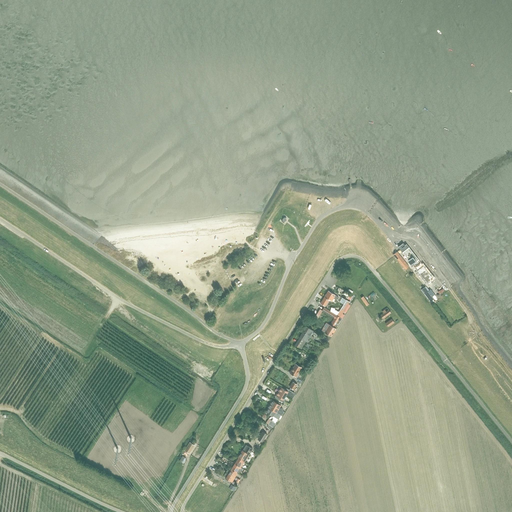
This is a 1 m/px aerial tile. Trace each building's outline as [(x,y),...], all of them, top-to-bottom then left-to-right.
[(398,247),(402,252),(409,247),(406,244),(405,245),(403,243),(398,247)] [(409,247),(402,252),(407,258),(412,264),(418,259),(413,253),(409,247)] [(393,254),(405,270),(409,267),(397,251),(393,254)] [(412,264),(417,270),(423,265),(418,259),(412,264)] [(417,270),(422,277),(429,273),(423,265),(417,270)] [(429,273),(422,277),(428,285),(435,280),(429,273)] [(430,302),(431,303),(434,301),(433,300),(434,299),(425,287),(421,290),(430,302)] [(328,290),(324,297),(331,301),(333,298),(336,300),(338,297),(335,295),(328,290)] [(353,296),(345,292),(343,294),(348,296),(347,298),(350,300),(353,296)] [(369,304),(363,296),(361,298),(367,306),(369,304)] [(331,301),(324,297),(320,303),(325,306),(329,300),(331,301)] [(339,312),(337,315),(342,319),(345,315),(342,313),(349,302),(346,300),(339,312)] [(323,311),(334,318),(330,325),(330,324),(325,332),(329,335),(331,337),(336,328),(342,319),(337,315),(336,315),(324,307),(322,311),(323,311)] [(383,313),(380,315),(383,319),(391,313),(387,307),(382,311),(383,313)] [(320,309),(314,318),(317,320),(323,311),(322,311),(320,309)] [(392,319),(385,323),(388,327),(395,322),(392,319)] [(306,326),(303,332),(310,336),(311,337),(310,338),(314,340),(315,338),(310,335),(313,330),(306,326)] [(300,337),(295,345),(299,347),(304,340),(306,341),(310,336),(303,332),(300,337)] [(290,373),(296,377),(302,367),(296,364),(293,367),(290,373)] [(281,387),(276,395),(279,397),(277,399),(284,403),(285,400),(287,396),(287,397),(290,398),(292,400),(296,394),(287,388),(286,390),(281,387)] [(280,415),(281,415),(282,416),(284,411),(283,411),(283,410),(282,409),(281,408),(280,409),(279,408),(281,404),(279,402),(278,404),(272,400),(268,408),(275,412),(280,415)] [(275,412),(268,408),(266,412),(273,416),(278,419),(280,415),(275,412)] [(260,437),(258,439),(262,442),(267,434),(268,432),(264,430),(263,432),(260,430),(257,435),(260,437)] [(185,450),(189,453),(194,445),(190,442),(185,450)] [(243,450),(238,458),(244,462),(253,449),(247,446),(244,451),(243,450)] [(241,467),(244,462),(238,458),(235,464),(241,467)] [(235,464),(231,469),(237,473),(241,467),(235,464)] [(234,478),(237,473),(231,469),(226,479),(230,481),(233,477),(234,478)] [(211,475),(208,480),(212,482),(214,483),(215,482),(217,478),(211,475)]
